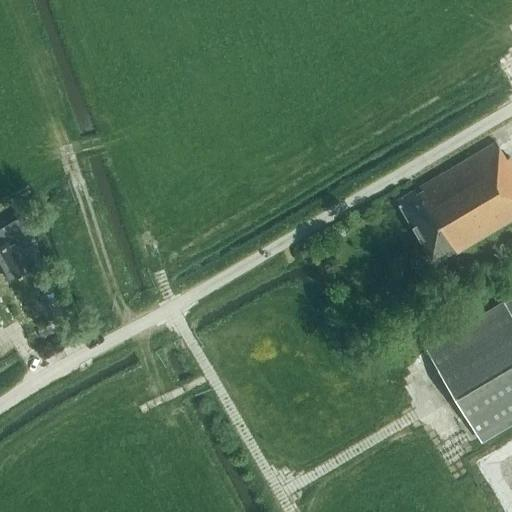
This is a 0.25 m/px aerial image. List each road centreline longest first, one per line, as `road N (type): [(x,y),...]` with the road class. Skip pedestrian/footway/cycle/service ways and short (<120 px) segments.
road 1 (track): [(511,54),(157,265)]
road 2 (track): [(173,308),(288,511)]
road 3 (track): [(279,496),(411,417),(434,388)]
